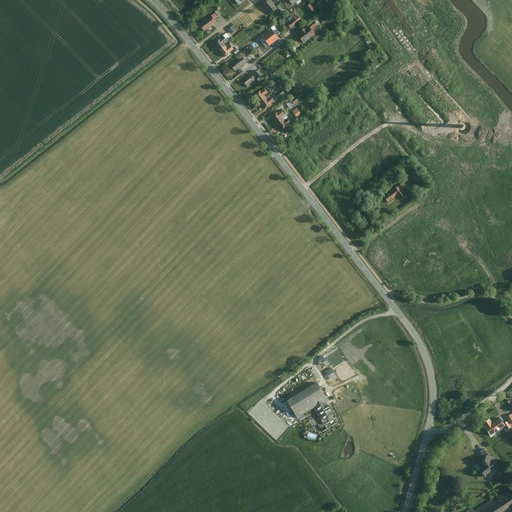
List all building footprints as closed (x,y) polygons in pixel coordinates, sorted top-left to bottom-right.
[(280,14),(270,0),(262,6),(272,20),(280,14)] [(286,0),(282,0),(281,1),(287,10),(291,7),(286,0)] [(248,27),(254,22),(247,13),(241,18),(248,27)] [(287,24),(290,28),(301,21),(297,15),(288,21),(289,23),(287,24)] [(213,20),(210,16),(198,25),(204,33),(216,23),(213,20)] [(317,27),(314,23),(309,27),(312,31),(317,27)] [(231,34),(236,29),(232,25),(227,29),(231,34)] [(261,38),(265,44),(269,42),(272,45),(283,38),(280,34),(282,32),(278,27),(261,38)] [(295,37),(301,45),(314,35),(308,28),(305,30),(304,29),(299,32),(300,33),(295,37)] [(224,36),(213,44),(218,51),(224,46),(223,44),(227,41),(224,36)] [(218,51),(223,57),(232,51),(228,46),(226,48),(224,46),(218,51)] [(243,58),(246,56),(242,51),(235,56),(237,59),(242,66),(247,63),(243,58)] [(229,65),(235,72),(242,66),(237,59),(229,65)] [(256,81),(250,74),(242,81),(247,88),(256,81)] [(268,93),(264,87),(252,96),(258,103),(265,97),(263,96),(268,93)] [(284,94),(281,91),(274,96),(277,100),(284,94)] [(300,101),(296,96),(288,103),(292,108),(300,101)] [(258,103),(264,110),(274,101),(270,97),(267,100),(265,97),(258,103)] [(280,109),(270,117),(275,124),(281,119),(280,118),(284,114),(280,109)] [(301,114),(296,109),(292,112),(297,118),(301,114)] [(275,124),(280,130),(290,122),(288,119),(283,122),(281,119),(275,124)] [(405,188),(401,183),(381,199),(386,204),(396,196),(400,200),(402,198),(403,200),(408,197),(402,190),(405,188)] [(327,401),(317,384),(287,401),(297,418),(314,407),(318,415),(316,416),(320,423),(332,416),(325,402),(327,401)] [(489,419),(482,424),(491,436),(505,426),(499,418),(492,423),(489,419)] [(495,467),(483,449),(479,451),(481,454),(477,456),(479,459),(476,461),(480,467),(475,470),(479,476),(495,467)] [(511,504),(511,500),(505,490),(474,511),(472,509),(467,511),(504,511),(504,510),(511,504)]
